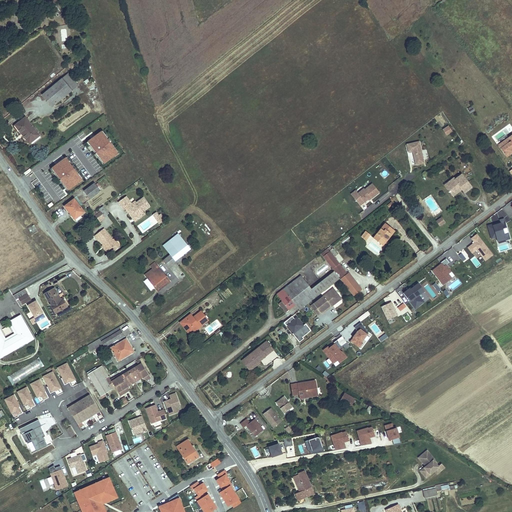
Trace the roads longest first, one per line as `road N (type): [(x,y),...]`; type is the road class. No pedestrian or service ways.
road 1 (residential): [(211,420),(511,191)]
road 2 (unclassified): [(0,157),(71,256),(136,319),(211,420)]
